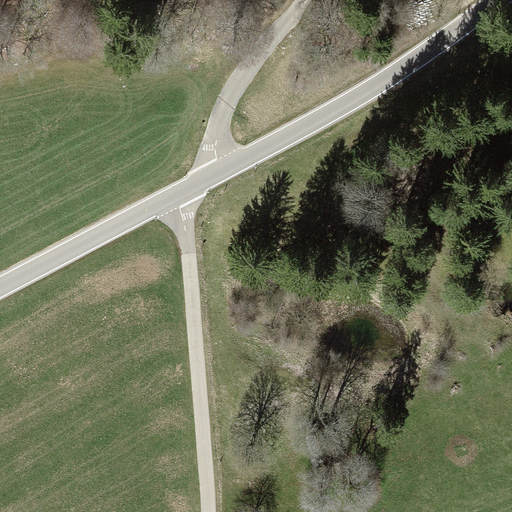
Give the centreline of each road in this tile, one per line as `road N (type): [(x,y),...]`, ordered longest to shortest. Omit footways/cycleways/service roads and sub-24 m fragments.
road 1 (unclassified): [(0,287),(343,105),(496,0)]
road 2 (track): [(175,196),(188,248),(208,511)]
road 3 (track): [(302,0),(223,110),(214,150),(221,171)]
